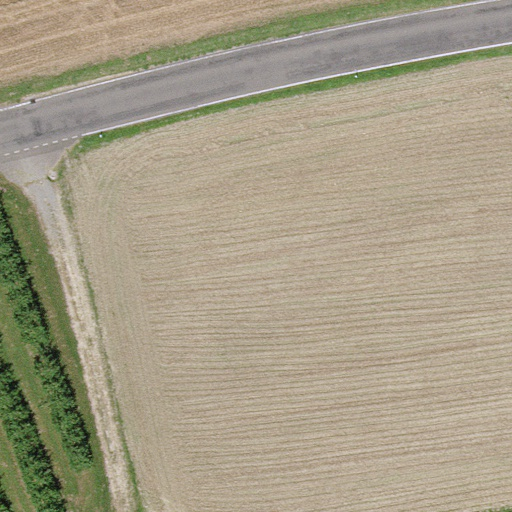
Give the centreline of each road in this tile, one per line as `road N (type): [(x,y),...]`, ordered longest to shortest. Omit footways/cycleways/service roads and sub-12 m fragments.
road 1 (unclassified): [(511,20),(412,31),(0,132)]
road 2 (track): [(23,125),(53,212),(126,511)]
